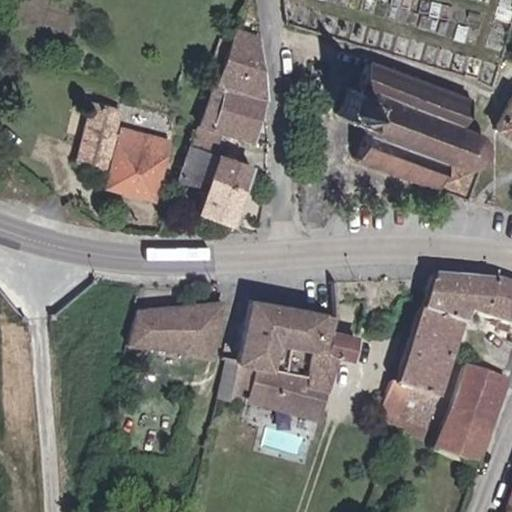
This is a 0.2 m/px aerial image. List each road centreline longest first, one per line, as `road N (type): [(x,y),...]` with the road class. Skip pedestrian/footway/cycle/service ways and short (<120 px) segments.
road 1 (unclassified): [(49,511),(37,242)]
road 2 (residential): [(291,256),(267,0)]
road 3 (primary): [(37,242),(159,261),(291,256)]
road 4 (primary): [(291,256),(511,258)]
road 5 (unknown): [(308,511),(342,392),(386,360)]
